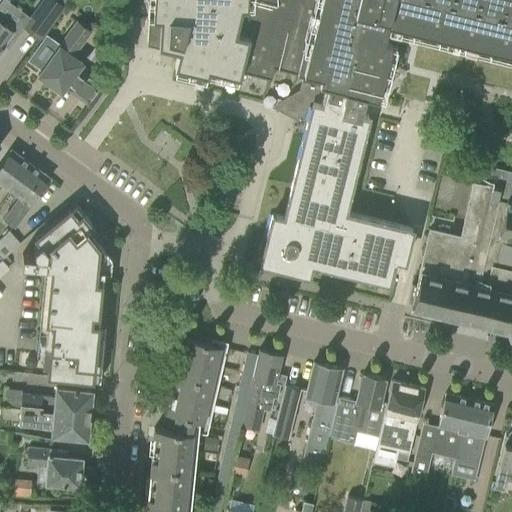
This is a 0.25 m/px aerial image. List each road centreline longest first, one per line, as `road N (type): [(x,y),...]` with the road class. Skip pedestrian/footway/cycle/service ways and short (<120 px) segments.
road 1 (residential): [(511,380),(238,320),(223,307),(209,264),(135,221)]
road 2 (residential): [(116,511),(135,221)]
road 3 (residential): [(135,221),(0,118)]
